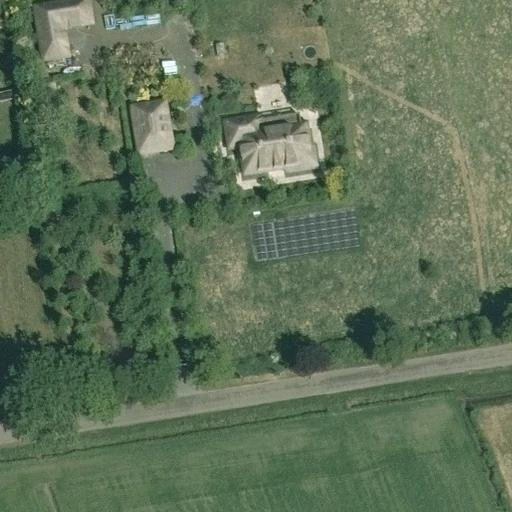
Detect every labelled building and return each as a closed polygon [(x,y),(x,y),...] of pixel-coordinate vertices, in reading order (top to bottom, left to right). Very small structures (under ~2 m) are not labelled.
[(90,0),(79,0),(32,8),(41,66),(72,61),(67,33),(95,29),(90,0)] [(9,24),(0,24),(0,62),(12,62),(9,24)] [(44,93),(59,89),(56,76),(41,80),(44,93)] [(140,154),(171,150),(167,126),(157,127),(157,123),(166,122),(164,107),(134,112),(140,154)] [(258,121),(226,126),(230,150),(242,148),(246,175),(287,169),(287,173),(314,168),(311,148),(307,149),(304,129),(261,137),(258,121)]
